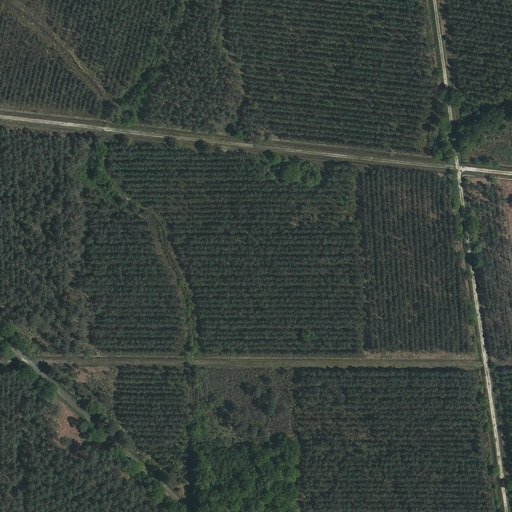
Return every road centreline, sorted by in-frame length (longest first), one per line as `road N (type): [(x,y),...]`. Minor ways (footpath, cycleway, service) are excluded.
road 1 (track): [(506,511),(436,0)]
road 2 (track): [(0,117),(511,173)]
road 3 (track): [(0,360),(485,365)]
